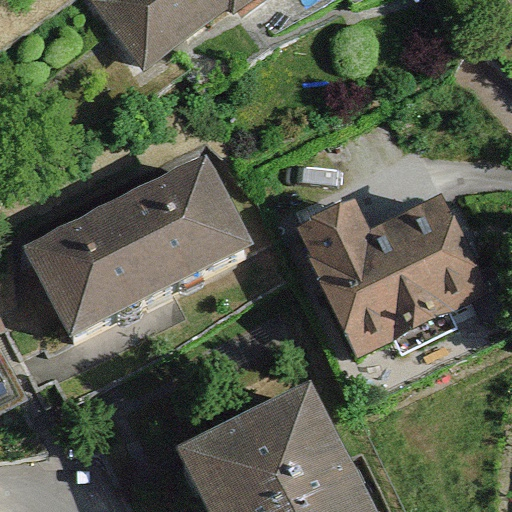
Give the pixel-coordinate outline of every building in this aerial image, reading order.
[(103,0),(97,5),(158,90),(283,0),(103,0)] [(214,193),(44,271),(96,383),(265,305),(214,193)] [(300,256),(378,397),(505,327),(449,225),(388,258),(367,220),(300,256)] [(0,429),(25,417),(0,364),(0,429)] [(364,511),(306,399),(177,465),(200,511),(364,511)]
